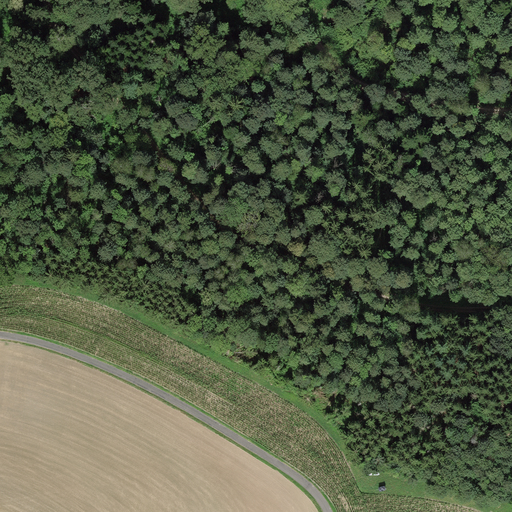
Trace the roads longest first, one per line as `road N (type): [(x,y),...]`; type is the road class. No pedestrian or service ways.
road 1 (track): [(511,305),(440,306),(331,280),(245,230),(190,192),(90,73),(42,0)]
road 2 (unclassified): [(0,337),(125,376),(303,483),(325,511)]
road 3 (track): [(290,0),(331,66),(380,92),(511,112)]
